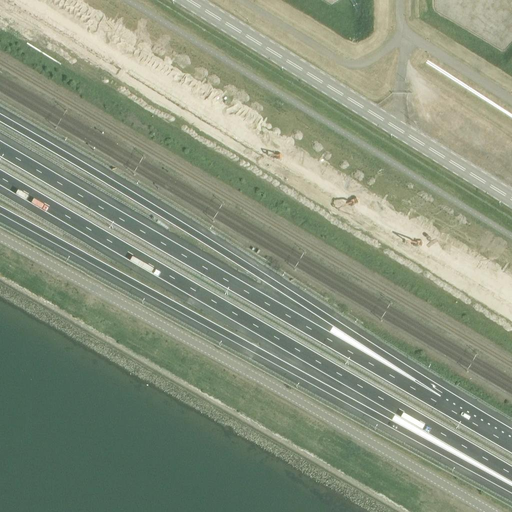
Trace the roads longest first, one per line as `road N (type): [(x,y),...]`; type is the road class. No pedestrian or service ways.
road 1 (motorway): [(0,178),(511,474)]
road 2 (motorway): [(0,211),(511,483)]
road 3 (unclassified): [(489,511),(0,237)]
road 4 (motorway): [(437,402),(335,324),(0,118)]
road 5 (motorway): [(437,402),(0,149)]
road 6 (unclassified): [(511,199),(185,0)]
